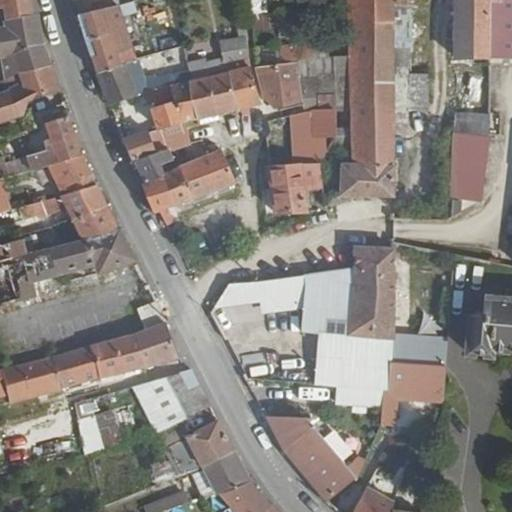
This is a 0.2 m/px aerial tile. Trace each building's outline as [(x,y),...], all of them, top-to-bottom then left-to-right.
[(0,0),(0,10),(3,10),(5,21),(33,17),(29,0),(0,0)] [(73,0),(77,15),(102,10),(127,6),(124,0),(73,0)] [(351,0),(351,7),(351,21),(351,38),(351,61),(336,62),(336,73),(350,73),(351,135),(336,135),(336,139),(337,153),(352,153),(352,167),(344,167),(343,197),(394,198),(396,198),(397,124),(410,124),(410,111),(429,112),(430,76),(411,75),(412,0),(351,0)] [(459,0),(458,58),(494,59),(494,0),(459,0)] [(511,0),(494,0),(494,59),(511,59),(511,0)] [(77,15),(87,46),(91,57),(113,50),(102,10),(77,15)] [(0,31),(0,57),(1,57),(3,68),(17,66),(19,75),(51,66),(44,48),(43,48),(35,17),(33,17),(5,21),(7,31),(0,31)] [(225,46),(228,62),(229,65),(252,61),(250,42),(225,46)] [(116,58),(113,50),(91,57),(97,73),(118,67),(117,63),(116,58)] [(97,73),(111,105),(137,98),(125,74),(130,72),(125,61),(117,63),(118,67),(97,73)] [(229,65),(231,75),(253,71),(252,61),(229,65)] [(192,84),(201,121),(238,111),(231,75),(229,65),(228,62),(208,67),(211,81),(192,84)] [(260,70),(268,105),(275,111),(302,104),(301,65),(260,70)] [(0,124),(13,120),(19,118),(17,106),(28,101),(28,104),(59,93),(61,93),(51,66),(19,75),(23,85),(11,90),(11,93),(0,97),(0,124)] [(3,68),(5,82),(19,75),(17,66),(3,68)] [(125,74),(137,98),(141,97),(141,95),(147,94),(134,70),(130,72),(125,74)] [(231,75),(238,111),(261,105),(253,71),(231,75)] [(153,105),(160,130),(153,133),(151,126),(121,134),(136,163),(171,152),(190,146),(184,125),(201,121),(192,84),(173,89),(175,99),(153,105)] [(315,112),(315,139),(322,139),(336,139),(336,135),(336,111),(315,112)] [(13,120),(17,135),(36,129),(33,114),(19,118),(13,120)] [(459,115),(458,136),(492,140),(493,116),(459,115)] [(46,126),(52,149),(29,156),(32,171),(48,167),(80,158),(68,119),(46,126)] [(458,136),(456,182),(488,183),(492,140),(458,136)] [(296,139),(296,155),(322,153),(322,139),(315,139),(296,139)] [(180,168),(194,199),(237,185),(223,151),(180,168)] [(136,163),(145,182),(163,174),(160,167),(175,161),(171,152),(136,163)] [(48,167),(60,192),(69,188),(72,194),(96,188),(80,158),(48,167)] [(301,167),(304,189),(305,192),(322,188),(319,166),(301,167)] [(271,169),(273,192),(304,189),(301,167),(271,169)] [(163,174),(175,207),(194,199),(180,168),(163,174)] [(141,184),(153,215),(159,213),(165,227),(173,224),(168,209),(175,207),(163,174),(145,182),(141,184)] [(0,214),(8,212),(0,180),(0,214)] [(40,203),(45,216),(67,210),(72,222),(107,210),(96,188),(72,194),(40,203)] [(273,192),(277,215),(308,213),(305,192),(304,189),(273,192)] [(72,222),(43,230),(40,231),(43,239),(76,231),(82,242),(118,232),(107,210),(72,222)] [(41,224),(12,232),(14,238),(40,231),(43,230),(41,224)] [(0,248),(0,306),(1,306),(33,297),(29,283),(66,273),(69,283),(135,264),(118,232),(82,242),(26,258),(22,243),(0,248)] [(355,270),(353,337),(391,339),(388,401),(440,405),(444,369),(408,366),(411,336),(392,333),(393,252),(356,248),(355,270)] [(319,385),(382,392),(379,427),(386,427),(388,401),(391,339),(353,337),(355,270),(304,276),(303,296),(302,335),(324,336),(319,385)] [(253,283),(255,301),(303,296),(304,276),(253,283)] [(228,286),(216,305),(255,301),(253,283),(228,286)] [(472,319),(468,355),(492,358),(493,351),(511,353),(511,300),(511,302),(488,299),(485,321),(472,319)] [(138,305),(141,324),(161,321),(158,302),(138,305)] [(133,335),(144,368),(178,360),(164,325),(133,335)] [(91,346),(100,379),(144,368),(133,335),(119,339),(102,343),(91,346)] [(411,336),(408,366),(444,369),(448,340),(411,336)] [(19,364),(0,369),(0,391),(6,390),(9,403),(100,379),(91,346),(19,364)] [(188,394),(199,387),(191,371),(178,375),(188,394)] [(137,398),(156,434),(181,420),(183,423),(210,408),(199,387),(188,394),(178,375),(133,387),(137,398)] [(94,400),(73,403),(75,416),(95,413),(94,400)] [(81,452),(120,446),(116,411),(76,417),(81,452)] [(282,448),(324,499),(352,475),(302,416),(263,413),(282,448)] [(156,434),(171,462),(186,455),(182,445),(189,442),(187,438),(190,436),(183,423),(181,420),(156,434)] [(182,445),(186,455),(171,462),(159,467),(166,483),(176,479),(191,472),(204,466),(234,452),(217,421),(190,436),(187,438),(189,442),(182,445)] [(204,466),(218,493),(220,492),(250,482),(234,452),(204,466)] [(204,498),(218,493),(204,466),(191,472),(204,498)] [(220,492),(232,510),(227,511),(268,511),(272,510),(250,482),(220,492)] [(389,511),(391,506),(365,489),(351,511),(389,511)] [(148,511),(167,511),(191,503),(187,494),(147,510),(148,511)]
